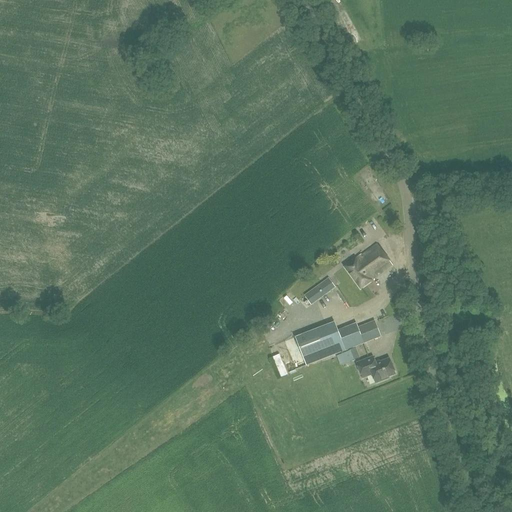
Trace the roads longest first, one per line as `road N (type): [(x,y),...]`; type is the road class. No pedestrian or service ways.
road 1 (unclassified): [(483,511),(436,361),(412,205)]
road 2 (unclassified): [(412,205),(303,0)]
